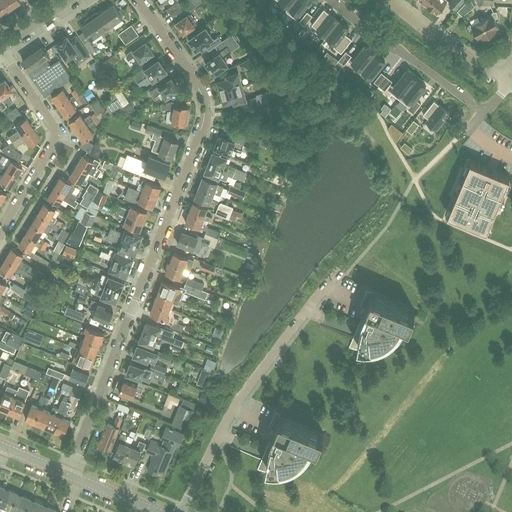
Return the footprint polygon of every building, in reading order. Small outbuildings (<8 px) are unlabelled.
[(0,0),(0,13),(8,8),(2,0),(0,0)] [(2,0),(8,8),(19,1),(18,0),(2,0)] [(277,0),(287,7),(285,10),(286,11),(293,0),(277,0)] [(293,0),(286,11),(295,18),(309,0),(293,0)] [(437,13),(444,4),(448,0),(447,0),(431,0),(427,5),(437,13)] [(454,0),(450,5),(457,11),(466,0),(454,0)] [(471,0),(470,0),(459,12),(463,17),(475,8),(471,0)] [(175,12),(180,8),(176,2),(167,9),(171,15),(175,12)] [(103,11),(112,24),(123,17),(113,4),(103,11)] [(123,8),(127,13),(128,11),(132,9),(128,4),(123,8)] [(202,4),(195,9),(198,14),(206,9),(202,4)] [(171,15),(174,20),(184,13),(180,8),(175,12),(171,15)] [(324,9),(311,24),(317,29),(315,31),(325,39),(339,20),(324,9)] [(101,32),(112,24),(103,11),(98,14),(97,12),(96,12),(90,16),(101,32)] [(307,11),(299,21),(304,26),(313,15),(307,11)] [(482,20),(490,34),(497,30),(496,28),(499,27),(495,19),(498,17),(497,11),(492,12),(492,14),(482,20)] [(183,32),(184,33),(197,23),(190,12),(176,22),(180,27),(178,28),(182,32),(183,32)] [(91,39),(101,32),(90,16),(85,19),(85,21),(86,23),(82,26),(91,39)] [(339,20),(325,39),(326,37),(335,44),(333,47),(341,53),(352,39),(345,33),(349,28),(339,20)] [(482,38),(490,34),(482,20),(471,25),(470,24),(466,27),(471,32),(474,30),(478,38),(481,36),(482,38)] [(122,39),(135,30),(132,24),(118,33),(122,39)] [(216,45),(221,41),(218,36),(213,39),(205,27),(204,28),(203,27),(198,31),(199,32),(189,39),(190,41),(189,42),(193,48),(195,47),(196,49),(201,46),(202,47),(207,44),(210,48),(208,49),(209,50),(216,45)] [(135,30),(122,39),(126,44),(139,35),(135,30)] [(212,74),(213,73),(214,74),(228,64),(222,57),(231,51),(230,49),(238,43),(232,34),(221,41),(216,45),(219,51),(212,56),(213,57),(206,62),(209,67),(208,68),(212,74)] [(275,40),(271,34),(264,39),(268,45),(275,40)] [(76,36),(70,40),(67,36),(66,37),(64,36),(61,39),(61,40),(56,43),(67,59),(72,55),(78,63),(89,55),(76,36)] [(84,43),(91,54),(96,50),(89,40),(84,43)] [(141,61),(153,52),(146,41),(139,46),(138,45),(128,52),(126,57),(128,60),(136,54),(141,61)] [(286,48),(282,42),(274,47),(278,53),(285,48),(286,48)] [(346,50),(338,60),(344,64),(347,60),(360,71),(375,52),(365,45),(355,58),(346,50)] [(72,77),(59,59),(51,65),(46,57),(49,55),(42,46),(22,59),(27,66),(25,67),(45,96),(72,77)] [(375,52),(360,71),(361,71),(362,69),(372,77),(385,60),(375,52)] [(116,53),(99,65),(103,70),(120,58),(116,53)] [(255,55),(240,64),(243,70),(259,61),(255,55)] [(332,56),(329,61),(334,65),(338,60),(332,56)] [(149,74),(153,80),(166,71),(159,60),(145,69),(144,67),(133,75),(138,82),(149,74)] [(101,69),(98,65),(97,66),(92,69),(96,75),(98,77),(103,73),(104,73),(101,69)] [(387,76),(379,86),(385,90),(386,88),(399,99),(416,78),(406,70),(394,86),(390,83),(392,80),(387,76)] [(221,91),(242,85),(238,71),(229,74),(230,75),(227,76),(228,78),(218,81),(221,91)] [(381,72),(374,81),(379,86),(387,76),(381,72)] [(416,78),(399,99),(409,106),(408,108),(413,113),(421,103),(415,99),(426,86),(416,78)] [(6,93),(12,90),(4,79),(0,81),(0,94),(7,105),(12,102),(6,93)] [(163,83),(162,82),(150,91),(154,96),(158,94),(161,98),(163,98),(166,96),(166,97),(179,89),(174,82),(172,82),(170,79),(163,83)] [(242,85),(221,91),(224,102),(234,99),(235,101),(237,100),(237,101),(239,101),(241,107),(249,106),(248,100),(246,101),(244,92),(242,85)] [(59,105),(69,98),(62,88),(52,95),(59,105)] [(295,95),(294,90),(282,92),(283,98),(283,100),(295,98),(295,96),(295,95)] [(70,98),(69,98),(59,105),(66,116),(77,108),(72,102),(77,99),(83,95),(80,91),(74,95),(70,98)] [(106,111),(112,113),(123,105),(115,93),(106,111)] [(249,106),(259,104),(257,98),(248,100),(249,106)] [(132,100),(113,113),(113,114),(135,109),(132,100)] [(434,100),(423,114),(428,118),(426,121),(436,129),(449,112),(434,100)] [(188,106),(180,105),(180,107),(174,106),(173,101),(161,104),(162,110),(171,108),(171,110),(168,111),(166,122),(185,124),(188,106)] [(12,123),(22,116),(16,107),(6,113),(12,123)] [(98,116),(100,120),(102,118),(104,114),(102,111),(97,115),(96,113),(92,115),(91,114),(84,119),(80,113),(69,121),(76,131),(87,123),(98,116)] [(101,121),(100,120),(98,116),(87,123),(76,131),(82,140),(79,146),(89,152),(93,144),(86,139),(94,134),(90,129),(101,121)] [(12,141),(32,127),(25,117),(15,124),(18,130),(8,137),(12,141)] [(414,119),(406,129),(412,133),(419,124),(414,119)] [(142,123),(132,120),(130,126),(140,129),(142,123)] [(174,151),(178,142),(160,135),(162,129),(147,124),(145,131),(153,133),(151,138),(156,140),(152,150),(172,158),(172,156),(174,156),(176,152),(174,151)] [(25,140),(29,145),(39,137),(32,127),(12,141),(12,142),(1,149),(5,153),(18,161),(22,156),(12,149),(15,146),(16,146),(25,140)] [(400,129),(393,137),(396,141),(403,132),(400,129)] [(214,148),(230,154),(233,146),(242,150),(244,143),(249,145),(251,138),(235,132),(232,138),(229,137),(228,139),(219,136),(217,141),(216,140),(214,145),(215,146),(214,148)] [(258,138),(256,143),(266,146),(268,141),(258,138)] [(94,146),(91,153),(99,156),(102,149),(94,146)] [(225,163),(227,157),(213,152),(212,153),(211,152),(209,157),(210,158),(209,162),(235,172),(236,168),(237,167),(225,163)] [(83,154),(77,165),(92,174),(92,175),(96,177),(101,170),(96,167),(99,161),(95,159),(94,161),(83,154)] [(122,167),(124,168),(143,175),(145,169),(165,176),(170,163),(149,155),(147,161),(127,154),(122,167)] [(0,167),(4,170),(15,177),(22,166),(5,156),(1,163),(0,161),(0,167)] [(111,170),(113,163),(105,160),(102,167),(111,170)] [(449,212),(448,214),(464,221),(466,222),(487,230),(509,176),(491,169),(485,166),(471,160),(449,212)] [(233,176),(235,172),(209,162),(207,166),(206,166),(204,171),(205,171),(205,172),(219,178),(221,172),(233,177),(233,176)] [(124,168),(122,167),(113,163),(111,170),(109,177),(119,181),(124,168)] [(289,163),(286,172),(293,175),(296,166),(289,163)] [(77,165),(76,165),(75,164),(71,171),(73,172),(70,176),(80,183),(86,184),(88,180),(83,178),(87,172),(92,175),(92,174),(77,165)] [(15,177),(4,170),(0,167),(0,173),(1,174),(0,176),(0,182),(9,188),(15,177)] [(72,183),(72,182),(61,176),(54,186),(76,199),(78,196),(72,192),(75,187),(74,184),(72,183)] [(225,185),(219,183),(203,177),(199,187),(213,192),(221,195),(225,185)] [(139,183),(137,189),(157,196),(161,186),(146,181),(142,180),(141,184),(139,183)] [(86,189),(95,194),(98,189),(89,184),(86,189)] [(76,199),(54,186),(48,197),(59,204),(62,199),(75,207),(78,201),(75,200),(76,199)] [(211,198),(213,192),(199,187),(195,197),(211,203),(217,203),(218,201),(211,198)] [(243,199),(246,193),(230,187),(227,193),(243,199)] [(91,201),(91,200),(95,194),(86,189),(82,196),(91,201)] [(136,195),(134,200),(138,201),(153,207),(157,196),(137,189),(135,194),(136,195)] [(99,190),(94,201),(95,202),(104,205),(108,194),(99,190)] [(91,201),(85,211),(86,211),(96,215),(97,215),(99,210),(98,209),(93,207),(95,202),(94,201),(91,200),(91,201)] [(270,208),(278,211),(280,212),(282,205),(280,204),(275,202),(273,201),(272,202),(270,208)] [(52,215),(56,209),(44,202),(38,212),(60,226),(62,222),(56,219),(57,218),(52,215)] [(207,208),(208,207),(193,202),(189,212),(204,217),(213,221),(214,216),(212,215),(213,212),(211,211),(211,209),(207,208)] [(218,209),(231,214),(234,207),(222,202),(220,204),(218,209)] [(146,219),(144,218),(147,211),(132,205),(130,210),(120,206),(118,210),(145,221),(146,219)] [(79,219),(86,209),(81,206),(79,208),(75,216),(79,219)] [(230,218),(231,214),(218,209),(217,213),(230,218)] [(232,212),(232,214),(237,216),(242,218),(244,213),(233,209),(232,212)] [(144,223),(145,221),(118,210),(116,215),(126,219),(124,224),(140,230),(142,222),(144,223)] [(91,226),(96,215),(86,211),(81,222),(88,225),(91,226)] [(70,232),(60,226),(38,212),(32,223),(43,230),(47,224),(67,237),(70,232)] [(202,223),(204,217),(189,212),(185,222),(200,228),(200,227),(208,231),(207,233),(223,240),(225,234),(208,227),(209,225),(202,223)] [(88,225),(81,222),(79,221),(75,232),(84,235),(88,225)] [(39,236),(43,230),(32,223),(25,233),(47,246),(49,243),(44,240),(44,239),(39,236)] [(124,233),(117,231),(111,228),(110,233),(139,245),(142,238),(141,237),(142,235),(126,228),(124,233)] [(218,238),(207,233),(205,238),(191,232),(190,234),(182,231),(177,243),(193,249),(195,243),(201,245),(202,243),(208,245),(214,247),(218,238)] [(83,236),(72,232),(67,240),(79,245),(83,236)] [(45,251),(47,246),(25,233),(19,244),(30,251),(34,244),(37,246),(45,251)] [(137,251),(139,245),(110,233),(108,237),(120,242),(118,247),(135,253),(136,251),(137,251)] [(63,254),(75,258),(77,250),(66,246),(63,254)] [(20,260),(24,254),(12,247),(6,258),(27,271),(31,266),(20,260)] [(133,257),(116,250),(109,248),(108,252),(102,250),(100,255),(108,258),(130,266),(133,257)] [(59,254),(54,252),(49,264),(56,267),(58,260),(57,259),(59,254)] [(188,258),(174,252),(170,262),(184,268),(189,270),(193,260),(188,258)] [(72,265),(74,260),(59,254),(57,259),(58,260),(72,265)] [(27,271),(6,258),(0,267),(0,269),(10,275),(14,270),(19,273),(19,271),(32,279),(34,276),(43,281),(46,275),(37,270),(34,275),(27,271)] [(126,276),(130,266),(108,258),(106,262),(111,264),(109,269),(126,276)] [(182,273),(184,268),(170,262),(166,273),(180,278),(184,279),(186,274),(182,273)] [(215,266),(205,262),(203,268),(213,272),(215,266)] [(124,282),(109,276),(102,273),(100,278),(95,276),(93,282),(120,292),(121,288),(123,288),(125,283),(123,283),(124,282)] [(120,292),(93,282),(80,276),(78,282),(85,285),(86,283),(92,285),(91,286),(97,288),(95,293),(116,302),(116,300),(118,301),(120,296),(118,295),(120,292)] [(186,283),(202,290),(204,284),(188,278),(186,283)] [(180,299),(181,300),(183,293),(182,293),(184,288),(181,287),(163,280),(159,291),(180,299)] [(34,294),(25,289),(15,283),(11,288),(24,296),(24,297),(30,301),(34,294)] [(184,288),(184,289),(206,297),(208,292),(202,290),(186,283),(184,288)] [(25,289),(34,294),(36,296),(40,291),(28,284),(25,289)] [(181,300),(180,299),(159,291),(154,302),(170,308),(172,302),(178,304),(189,308),(191,304),(181,300)] [(363,320),(358,346),(361,346),(364,347),(367,347),(370,347),(370,343),(378,342),(379,345),(381,344),(384,343),(386,342),(389,341),(391,339),(393,338),(391,335),(397,330),(399,332),(400,332),(400,330),(402,329),(403,327),(404,325),(405,322),(410,324),(415,311),(372,293),(367,305),(367,306),(367,307),(361,320),(363,320)] [(37,297),(36,296),(34,294),(30,301),(25,308),(32,312),(37,297)] [(84,302),(86,296),(80,294),(77,299),(84,302)] [(113,310),(105,307),(106,304),(92,299),(89,306),(96,308),(93,316),(108,322),(113,310)] [(173,309),(170,308),(154,302),(150,313),(173,322),(171,327),(182,331),(184,325),(177,323),(179,319),(176,318),(173,309)] [(67,307),(65,314),(83,321),(86,314),(67,307)] [(10,311),(5,308),(2,313),(7,316),(7,315),(12,318),(15,314),(10,311)] [(31,313),(25,309),(21,316),(27,319),(31,313)] [(165,334),(167,330),(147,322),(143,331),(168,341),(170,336),(165,334)] [(84,338),(99,344),(104,333),(86,326),(84,331),(86,332),(84,338)] [(35,333),(27,330),(23,342),(30,345),(35,333)] [(166,345),(168,341),(143,331),(139,340),(154,346),(160,348),(161,343),(166,345)] [(22,338),(12,332),(6,342),(17,348),(22,338)] [(99,344),(84,338),(82,338),(78,348),(80,349),(95,355),(99,344)] [(17,348),(0,340),(0,347),(15,353),(17,348)] [(28,345),(24,343),(17,361),(22,363),(28,345)] [(135,349),(133,354),(134,354),(133,355),(148,361),(150,355),(156,358),(157,357),(168,361),(171,355),(152,348),(151,350),(138,345),(136,349),(135,349)] [(91,366),(95,355),(80,349),(77,355),(75,355),(73,359),(91,366)] [(59,356),(67,359),(69,354),(62,351),(59,356)] [(67,359),(59,356),(56,363),(72,369),(69,377),(84,383),(89,371),(81,368),(82,365),(75,363),(68,360),(67,359)] [(203,367),(211,370),(214,361),(207,358),(203,367)] [(11,365),(10,367),(25,373),(28,366),(13,360),(11,365)] [(149,368),(165,374),(167,368),(152,362),(149,368)] [(10,367),(11,365),(5,363),(0,374),(0,376),(5,379),(10,367)] [(165,374),(149,368),(145,366),(144,368),(131,363),(129,366),(128,366),(126,371),(127,371),(126,373),(150,382),(152,377),(164,381),(166,375),(165,374)] [(25,373),(39,379),(42,371),(28,366),(25,373)] [(47,373),(63,379),(65,373),(49,367),(47,373)] [(48,378),(49,375),(43,372),(42,377),(41,380),(46,382),(48,378)] [(139,381),(137,386),(124,381),(119,393),(133,398),(135,390),(141,393),(142,390),(146,391),(148,385),(139,381)] [(18,390),(12,388),(7,386),(0,403),(0,407),(9,411),(18,390)] [(73,386),(70,394),(79,397),(82,389),(73,386)] [(28,394),(23,392),(18,390),(9,411),(19,415),(28,394)] [(208,394),(203,405),(211,408),(215,397),(208,394)] [(180,399),(170,395),(166,405),(171,407),(173,402),(178,404),(180,399)] [(174,423),(186,428),(196,404),(184,399),(174,423)] [(53,433),(67,401),(63,400),(59,409),(53,406),(51,412),(44,426),(47,427),(46,429),(53,433)] [(67,412),(69,407),(71,403),(67,401),(53,433),(63,436),(70,420),(67,419),(70,413),(67,412)] [(35,422),(41,408),(32,403),(25,418),(35,422)] [(127,412),(130,406),(119,403),(117,408),(127,412)] [(44,426),(51,412),(41,408),(35,422),(44,426)] [(139,416),(140,413),(130,408),(126,417),(131,419),(133,414),(139,416)] [(272,442),(266,467),(269,468),(272,468),(275,469),(278,468),(278,465),(287,464),(287,467),(289,466),(292,465),(295,464),(297,463),(300,461),(302,459),(300,457),(305,451),(308,453),(309,451),(311,449),(313,446),(314,444),(318,445),(323,433),(280,415),(275,427),(276,427),(275,430),(270,441),(272,442)] [(110,448),(118,428),(122,418),(118,417),(114,426),(107,423),(99,444),(110,448)] [(164,472),(168,462),(173,450),(172,450),(175,443),(179,445),(183,435),(165,427),(160,437),(164,439),(162,444),(151,440),(146,451),(155,455),(154,458),(153,458),(152,461),(148,470),(157,474),(158,469),(164,472)] [(144,436),(149,438),(153,430),(147,428),(144,436)] [(124,460),(130,445),(124,443),(127,436),(122,433),(119,441),(120,441),(114,456),(124,460)] [(134,464),(138,455),(140,450),(143,451),(146,443),(140,441),(137,448),(130,445),(124,460),(134,464)] [(0,509),(1,506),(8,489),(0,485),(0,509)] [(15,511),(21,495),(8,489),(1,506),(15,511)] [(16,511),(29,511),(34,500),(21,495),(15,511),(16,511)] [(44,511),(47,505),(34,500),(29,511),(44,511)]
